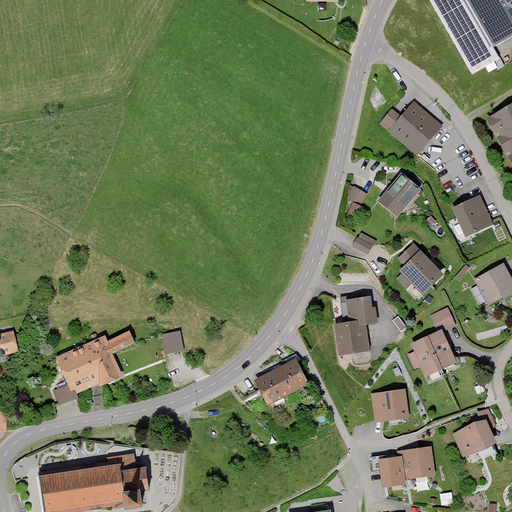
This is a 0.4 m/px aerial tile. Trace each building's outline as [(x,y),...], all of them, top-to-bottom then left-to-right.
[(511,0),(428,0),(472,76),(500,60),(494,49),(511,38),(511,0)] [(442,128),(414,105),(402,118),(393,111),(380,126),(417,157),(442,128)] [(511,107),(487,122),(511,165),(511,107)] [(420,194),(402,178),(380,203),(398,219),(420,194)] [(366,197),(354,189),(347,200),(359,208),(366,197)] [(491,226),(479,198),(452,210),(465,237),(491,226)] [(375,243),(361,235),(354,246),(368,255),(375,243)] [(442,277),(413,247),(399,260),(406,268),(400,273),(422,296),(442,277)] [(511,293),(511,281),(503,266),(475,280),(489,306),(511,293)] [(373,298),(346,302),(349,324),(334,326),(339,356),(370,352),(366,327),(377,325),(373,298)] [(454,327),(446,310),(433,316),(440,333),(454,327)] [(398,315),(394,318),(401,329),(405,326),(398,315)] [(12,333),(0,336),(0,356),(18,352),(12,333)] [(105,338),(55,359),(66,386),(53,392),(60,407),(78,399),(77,395),(99,385),(100,388),(123,379),(113,355),(134,346),(129,333),(107,343),(105,338)] [(162,337),(166,356),(183,352),(179,333),(162,337)] [(455,364),(440,333),(411,347),(425,377),(455,364)] [(265,407),(309,384),(296,360),(252,383),(265,407)] [(407,418),(403,391),(369,396),(374,424),(407,418)] [(495,445),(485,423),(454,436),(464,459),(495,445)] [(432,477),(428,450),(395,455),(399,482),(432,477)] [(112,463),(40,474),(46,511),(70,511),(125,504),(126,508),(143,506),(140,489),(150,487),(147,465),(137,466),(135,451),(111,455),(112,463)]
